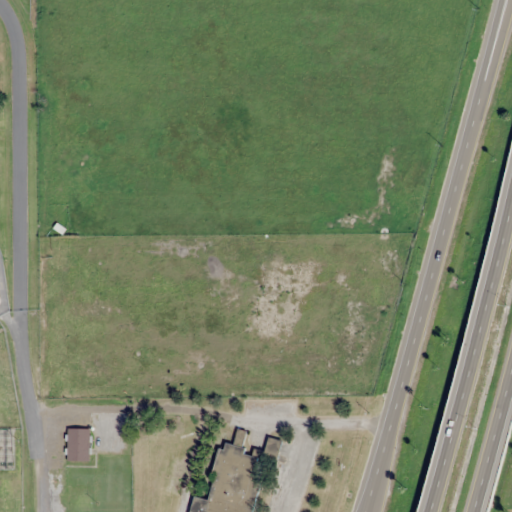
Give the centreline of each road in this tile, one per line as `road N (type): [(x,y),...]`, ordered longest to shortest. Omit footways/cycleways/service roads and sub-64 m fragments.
road 1 (secondary): [(498,0),(361,511)]
road 2 (motorway): [(511,191),(427,511)]
road 3 (motorway): [(473,511),(511,368)]
road 4 (motorway): [(508,0),(465,134)]
